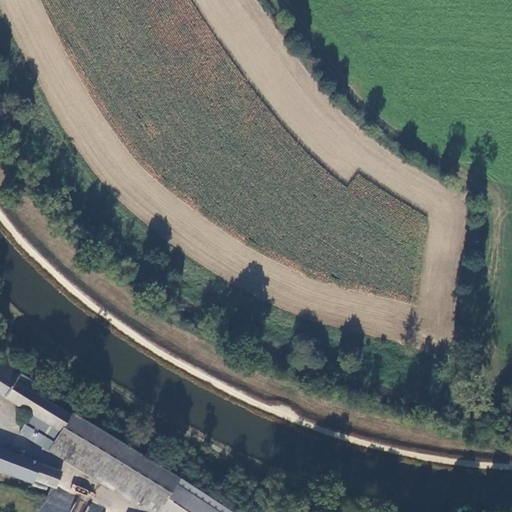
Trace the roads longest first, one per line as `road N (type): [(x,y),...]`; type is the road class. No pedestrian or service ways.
road 1 (track): [(0,302),(92,378),(216,447),(332,496),(402,511)]
road 2 (track): [(278,0),(373,120),(468,182)]
